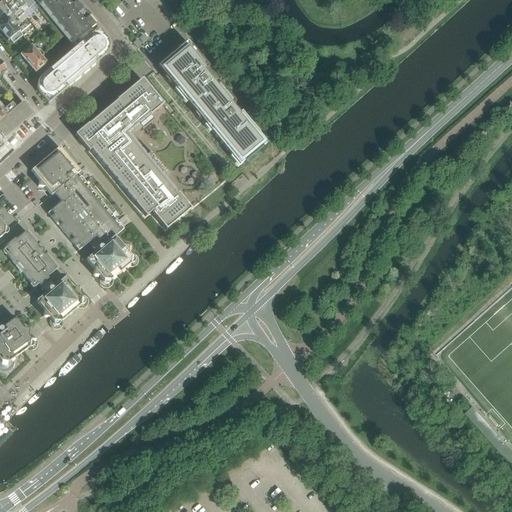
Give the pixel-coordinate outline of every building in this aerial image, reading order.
[(23,15),(10,0),(0,0),(0,9),(5,16),(6,17),(12,13),(17,19),(23,15)] [(31,1),(30,0),(10,0),(23,15),(29,10),(29,9),(34,4),(31,1)] [(39,0),(67,35),(46,53),(51,60),(49,62),(51,64),(53,67),(41,77),(40,79),(39,80),(38,82),(37,83),(37,85),(37,86),(37,88),(37,89),(37,91),(38,92),(39,94),(40,95),(48,104),(82,75),(104,56),(106,55),(107,53),(108,51),(108,49),(109,47),(109,46),(108,44),(108,42),(107,40),(106,38),(98,29),(95,25),(88,17),(84,12),(82,10),(78,4),(76,2),(74,0),(39,0)] [(6,17),(5,16),(0,20),(1,21),(0,21),(0,32),(8,41),(9,40),(13,44),(22,36),(18,32),(19,32),(6,17)] [(57,29),(51,34),(58,42),(64,37),(60,33),(58,30),(57,29)] [(17,52),(20,56),(35,73),(46,64),(41,58),(43,56),(44,54),(36,45),(33,45),(31,46),(28,42),(27,43),(17,52)] [(157,67),(157,68),(160,72),(165,77),(165,78),(170,83),(170,84),(175,89),(175,90),(186,103),(195,113),(195,114),(200,119),(200,120),(205,125),(205,126),(210,132),(230,157),(238,165),(239,166),(243,163),(244,164),(262,148),(261,147),(260,148),(252,139),(256,136),(258,135),(258,134),(240,113),(238,114),(231,106),(234,103),(213,78),(211,80),(204,71),(208,68),(207,67),(206,66),(203,62),(190,47),(189,47),(187,49),(184,46),(183,45),(182,46),(177,50),(172,55),(167,59),(161,64),(160,65),(159,66),(157,67)] [(76,135),(74,136),(88,153),(90,151),(145,217),(151,213),(152,214),(152,215),(165,231),(190,210),(177,194),(176,194),(175,193),(175,192),(164,179),(169,175),(150,152),(146,156),(130,138),(140,130),(141,131),(153,122),(149,117),(162,106),(141,80),(115,102),(106,110),(106,109),(92,121),(88,124),(84,128),(76,135)] [(12,104),(5,110),(0,103),(0,133),(4,138),(19,126),(32,114),(27,109),(22,103),(16,109),(12,104)] [(184,139),(180,136),(176,138),(176,143),(180,146),(184,144),(184,139)] [(117,221),(115,220),(105,207),(96,196),(93,193),(88,187),(85,183),(78,174),(54,194),(51,196),(4,235),(0,238),(0,329),(5,326),(15,319),(115,237),(124,230),(117,221)] [(2,217),(0,216),(0,238),(4,235),(4,234),(5,234),(7,234),(8,233),(8,232),(8,231),(8,230),(7,229),(6,228),(5,228),(2,223),(2,217)] [(122,247),(115,237),(95,252),(85,260),(93,270),(93,276),(99,277),(103,281),(109,282),(110,282),(117,276),(121,274),(123,271),(131,265),(130,264),(131,258),(128,253),(128,247),(122,247)] [(54,286),(47,277),(39,285),(46,293),(35,302),(43,312),(43,318),(49,318),(53,323),(53,322),(59,323),(60,323),(67,317),(71,316),(73,312),(81,306),(80,305),(81,299),(78,295),(78,288),(72,288),(64,278),(54,286)] [(22,329),(15,319),(5,326),(2,322),(0,323),(0,372),(0,373),(2,373),(4,373),(7,373),(9,372),(10,371),(12,370),(13,368),(14,366),(14,364),(14,363),(14,362),(14,361),(13,359),(30,348),(29,347),(30,341),(31,341),(28,336),(29,330),(22,329)] [(498,426),(489,415),(487,417),(496,428),(498,426)]
